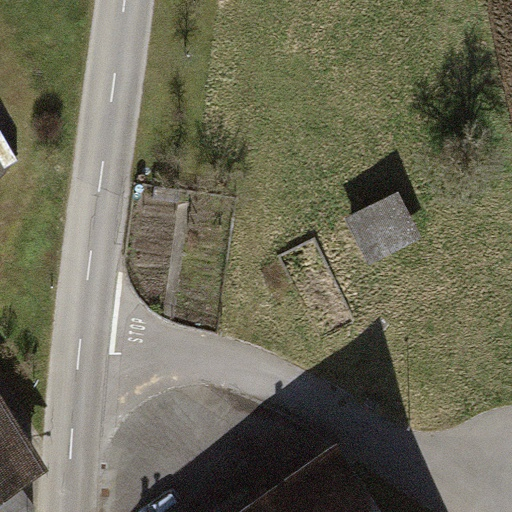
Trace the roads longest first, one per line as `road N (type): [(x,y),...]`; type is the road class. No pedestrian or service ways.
road 1 (residential): [(86,347),(354,429),(463,511)]
road 2 (tertiary): [(86,347),(130,0)]
road 3 (tertiary): [(74,511),(86,347)]
